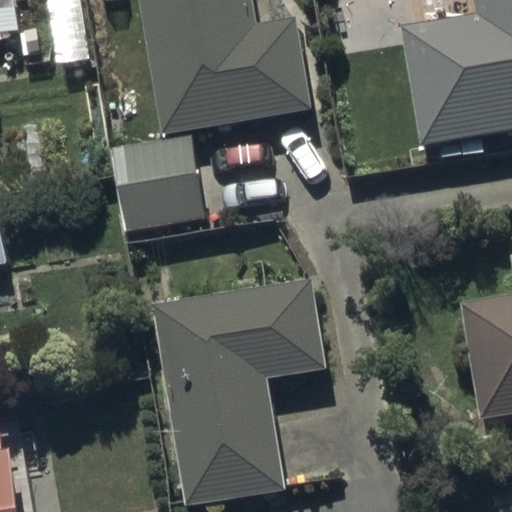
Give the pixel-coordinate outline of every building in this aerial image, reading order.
[(4,0),(0,0),(0,58),(33,54),(27,15),(7,18),(4,0)] [(264,29),(258,0),(142,0),(165,133),(318,107),(303,22),(264,29)] [(408,20),(430,145),(511,131),(511,0),(478,0),(480,8),(408,20)] [(208,220),(195,136),(115,148),(128,232),(208,220)] [(0,266),(9,265),(0,203),(0,266)] [(315,280),(158,303),(189,509),(290,494),(272,376),(328,367),(315,280)] [(511,294),(465,302),(485,419),(511,414),(511,294)]
